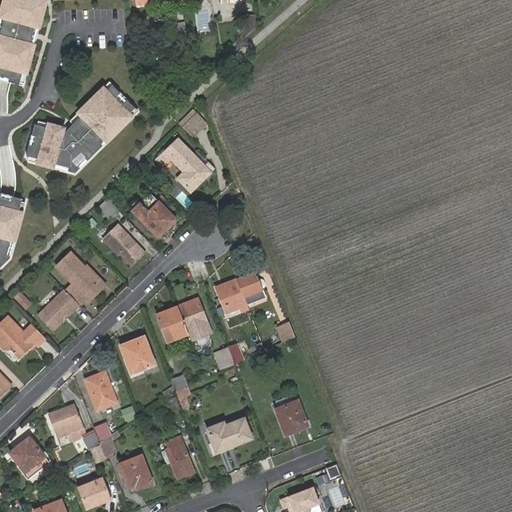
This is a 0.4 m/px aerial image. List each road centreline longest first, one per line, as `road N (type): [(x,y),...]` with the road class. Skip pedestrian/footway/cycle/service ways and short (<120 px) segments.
road 1 (track): [(330,0),(213,105),(343,442)]
road 2 (residential): [(0,426),(179,252),(217,237)]
road 3 (track): [(511,376),(343,442),(370,511)]
